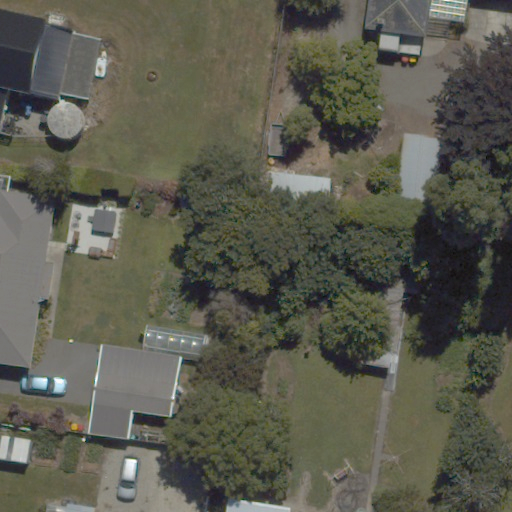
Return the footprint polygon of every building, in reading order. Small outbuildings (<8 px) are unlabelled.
[(496,0),(511,2),(511,0),(365,0),(360,32),(427,43),(433,0),(496,0)] [(73,111),(88,44),(0,24),(0,118),(5,96),(73,111)] [(446,137),(407,131),(397,210),(435,215),(446,137)] [(0,374),(42,382),(70,215),(0,203),(0,374)] [(210,321),(144,314),(141,349),(206,356),(210,321)] [(173,425),(181,373),(96,360),(88,413),(173,425)]
